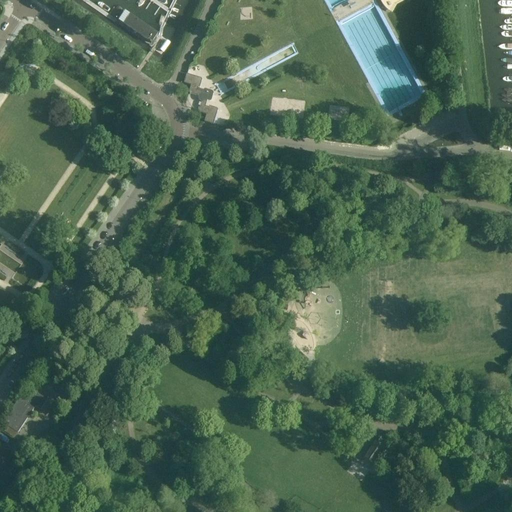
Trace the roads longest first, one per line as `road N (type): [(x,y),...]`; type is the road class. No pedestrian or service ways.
road 1 (unclassified): [(0,396),(177,130)]
road 2 (unclassified): [(396,154),(177,130)]
road 3 (unclassified): [(163,100),(25,5)]
